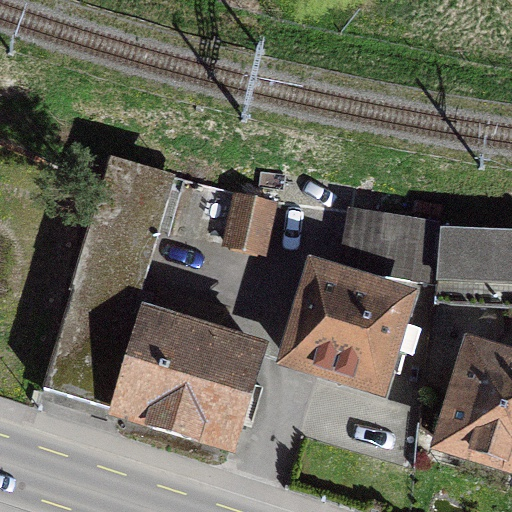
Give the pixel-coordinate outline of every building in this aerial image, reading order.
[(249,384),(259,352),(148,319),(147,322),(131,318),(171,182),(112,164),(44,392),(229,451),(238,419),(251,423),(262,388),(249,384)] [(262,254),(273,204),(221,192),(211,242),(255,256),(256,252),(262,254)] [(392,241),(438,245),(440,227),(439,224),(394,219),(392,241)] [(511,236),(441,232),(440,227),(438,245),(441,246),(435,301),(511,305),(511,236)] [(315,275),(289,362),(377,389),(384,369),(399,374),(412,331),(396,326),(404,302),(315,275)] [(443,447),(511,468),(511,363),(511,365),(472,352),(443,447)]
